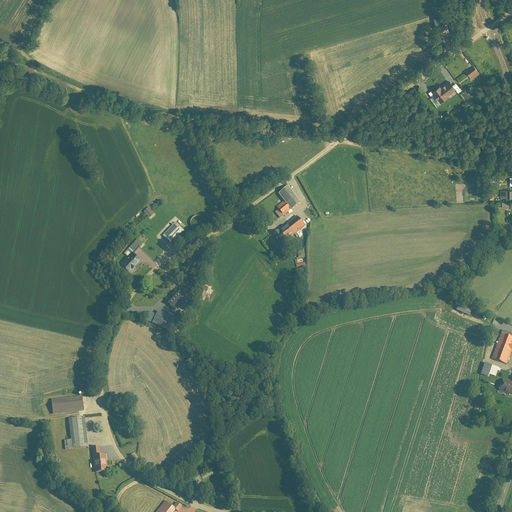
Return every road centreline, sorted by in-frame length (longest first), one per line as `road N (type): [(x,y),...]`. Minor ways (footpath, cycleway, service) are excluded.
road 1 (unclassified): [(511,6),(222,227),(162,263),(111,328),(100,402),(113,447),(142,477),(220,511)]
road 2 (track): [(0,42),(46,79),(186,115),(511,163)]
